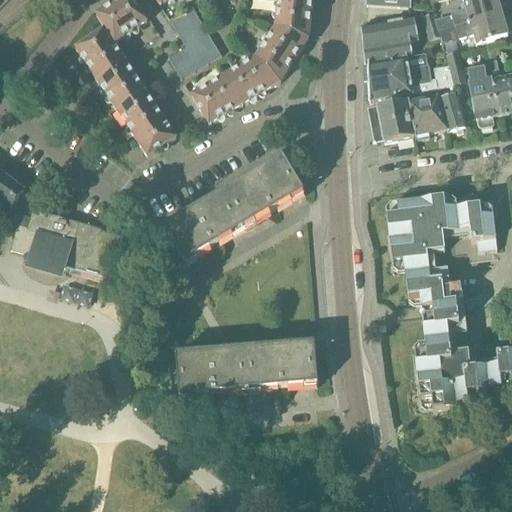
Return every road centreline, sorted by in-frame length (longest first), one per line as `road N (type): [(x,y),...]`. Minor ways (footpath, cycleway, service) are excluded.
road 1 (residential): [(0,107),(118,201),(264,122),(333,118)]
road 2 (secondary): [(384,511),(347,342),(336,185)]
road 3 (residential): [(511,155),(336,185)]
road 4 (residential): [(388,511),(511,447)]
road 5 (residential): [(0,99),(86,0)]
